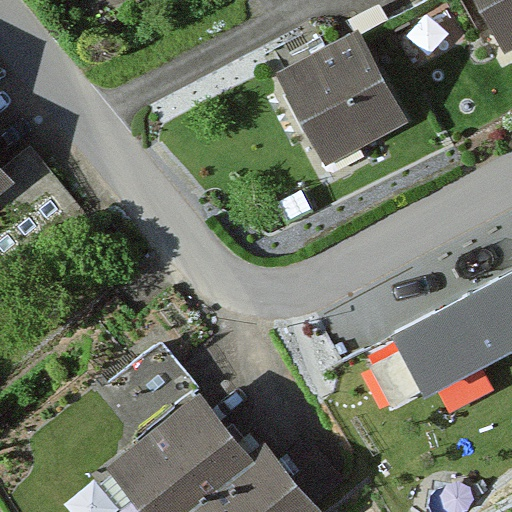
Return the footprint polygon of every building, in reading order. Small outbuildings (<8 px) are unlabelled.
[(511,0),(482,0),(502,36),(511,30),(511,0)] [(362,9),(277,50),(326,152),(412,111),(362,9)] [(0,168),(14,158),(0,140),(0,168)] [(511,328),(511,254),(395,317),(425,374),(511,328)] [(156,511),(179,511),(181,511),(324,511),(334,506),(325,492),(346,478),(307,424),(286,438),(266,410),(245,425),(208,372),(107,443),(156,511)]
